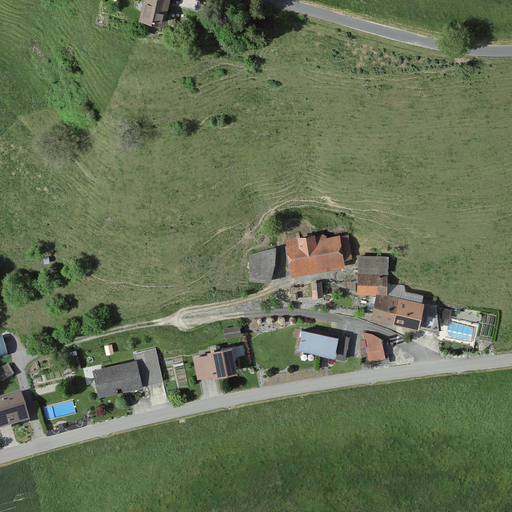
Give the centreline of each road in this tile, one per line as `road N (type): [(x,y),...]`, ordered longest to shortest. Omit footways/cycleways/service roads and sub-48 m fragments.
road 1 (tertiary): [(0,459),(267,391),(511,359)]
road 2 (unknown): [(47,444),(24,376),(27,361),(72,340),(185,313)]
road 3 (tertiary): [(511,51),(451,47),(274,0)]
